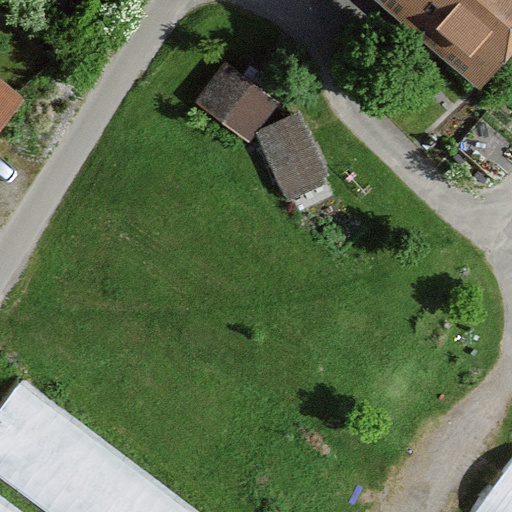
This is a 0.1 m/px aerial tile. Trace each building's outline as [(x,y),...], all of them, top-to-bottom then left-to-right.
[(511,0),(399,0),(481,67),(511,29),(511,0)] [(274,103),(226,67),(201,101),(250,136),(274,103)] [(0,83),(0,128),(22,102),(0,83)] [(324,181),(297,118),(261,133),(288,196),(324,181)] [(192,511),(10,380),(0,393),(0,482),(41,511),(192,511)] [(511,511),(511,450),(467,511),(511,511)]
